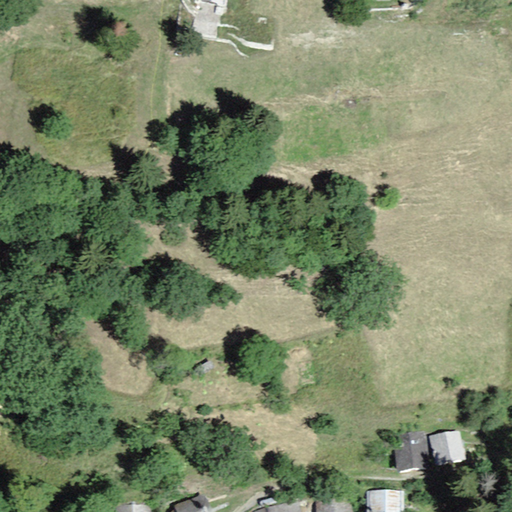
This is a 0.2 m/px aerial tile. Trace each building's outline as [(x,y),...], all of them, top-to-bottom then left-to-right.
[(229,0),(192,0),(192,4),(226,12),(229,0)] [(458,432),(428,439),(434,469),(464,462),(458,432)] [(427,438),(388,440),(390,473),(429,471),(427,438)] [(400,511),(401,493),(369,493),(369,511),(400,511)] [(351,511),(349,494),(317,498),(319,511),(351,511)] [(213,511),(203,502),(172,511),(213,511)]
